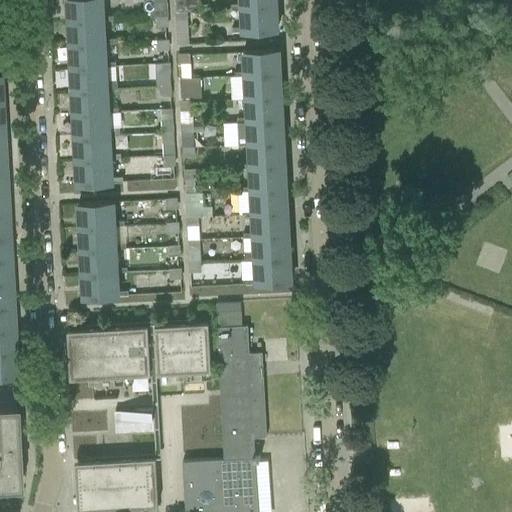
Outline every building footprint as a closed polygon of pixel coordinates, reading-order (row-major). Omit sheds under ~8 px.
[(66,0),(67,21),(104,19),(103,0),(66,0)] [(166,0),(143,0),(144,19),(155,18),(155,16),(167,16),(166,0)] [(173,0),(174,12),(187,12),(199,11),(198,0),(173,0)] [(237,0),(238,9),(276,7),(275,0),(237,0)] [(276,7),(238,9),(239,26),(232,27),(233,32),(277,30),(276,7)] [(187,12),(174,12),(176,44),(189,44),(187,12)] [(167,16),(155,16),(155,18),(155,28),(168,27),(167,16)] [(104,19),(67,21),(69,43),(106,41),(104,19)] [(168,39),(156,40),(156,51),(169,50),(168,39)] [(69,43),(70,66),(107,64),(106,41),(69,43)] [(240,52),(242,75),(279,73),(278,49),(258,50),(240,52)] [(176,53),(177,65),(189,64),(189,53),(176,53)] [(157,63),(154,63),(155,84),(171,83),(169,62),(157,63)] [(107,64),(70,66),(71,88),(71,91),(108,89),(116,89),(116,80),(108,80),(107,64)] [(242,76),(231,77),(232,99),(243,99),(281,97),(279,73),(242,75),(242,76)] [(199,77),(179,78),(180,98),(200,97),(199,77)] [(171,83),(155,84),(156,86),(156,87),(157,87),(159,87),(159,97),(171,96),(171,83)] [(108,89),(71,91),(72,110),(109,108),(108,89)] [(243,99),(244,122),(282,120),(281,97),(243,99)] [(192,100),(179,100),(180,112),(192,111),(192,100)] [(109,108),(72,110),(74,137),(111,135),(119,135),(118,127),(121,127),(120,112),(118,112),(118,108),(109,108)] [(159,109),(160,120),(172,119),(172,109),(159,109)] [(244,122),(237,122),(238,146),(245,145),(283,143),(282,120),(244,122)] [(193,123),(180,124),(182,147),(194,147),(193,123)] [(161,133),(161,143),(174,143),(173,132),(161,133)] [(111,135),(74,137),(75,156),(112,154),(111,135)] [(245,145),(247,168),(284,166),(283,143),(245,145)] [(194,147),(182,147),(182,158),(183,158),(194,157),(194,147)] [(112,154),(75,156),(76,184),(113,182),(112,154)] [(162,156),(163,166),(175,166),(174,155),(162,156)] [(247,168),(248,191),(286,189),(284,166),(247,168)] [(183,169),(183,181),(184,181),(196,180),(195,169),(183,169)] [(249,209),(242,209),(242,214),(249,214),(287,212),(286,189),(248,191),(249,209)] [(184,194),(184,206),(197,205),(196,193),(184,194)] [(164,198),(165,209),(177,208),(177,197),(164,198)] [(77,204),(78,228),(116,225),(115,202),(77,204)] [(249,214),(250,237),(288,235),(287,212),(249,214)] [(198,216),(185,217),(186,227),(198,226),(198,216)] [(166,223),(166,233),(179,233),(178,222),(166,223)] [(116,225),(78,228),(80,251),(117,249),(116,225)] [(251,251),(243,251),(244,260),(252,260),(289,258),(288,235),(250,237),(251,251)] [(7,236),(0,236),(0,259),(8,259),(7,236)] [(199,238),(187,239),(188,263),(200,263),(199,238)] [(179,245),(167,245),(167,255),(180,254),(179,245)] [(80,251),(81,274),(118,272),(117,249),(80,251)] [(289,258),(252,260),(253,283),(291,281),(289,258)] [(8,259),(0,259),(0,282),(10,282),(8,259)] [(200,263),(188,263),(188,273),(201,272),(200,263)] [(168,269),(169,279),(181,279),(181,268),(168,269)] [(118,272),(81,274),(82,297),(102,296),(120,295),(128,295),(128,290),(119,291),(118,272)] [(10,282),(0,282),(0,306),(11,306),(10,282)] [(240,302),(216,303),(217,327),(241,326),(240,302)] [(11,306),(0,306),(0,329),(12,329),(11,306)] [(84,329),(66,330),(69,378),(87,377),(151,374),(155,373),(201,371),(205,371),(210,370),(208,337),(207,321),(84,329)] [(223,458),(182,461),(184,511),(194,511),(257,511),(256,460),(259,460),(259,457),(255,457),(254,437),(266,437),(262,352),(249,352),(248,325),(241,326),(217,327),(223,458)] [(12,329),(0,329),(0,351),(13,351),(13,337),(12,329)] [(13,351),(0,351),(0,377),(15,377),(13,351)] [(0,488),(20,487),(19,482),(15,406),(0,406),(0,488)] [(114,411),(115,431),(153,429),(152,409),(114,411)] [(157,505),(154,458),(154,457),(74,461),(76,508),(78,510),(157,505)]
